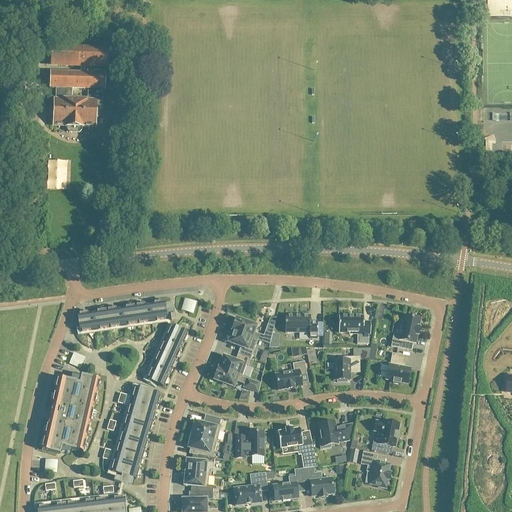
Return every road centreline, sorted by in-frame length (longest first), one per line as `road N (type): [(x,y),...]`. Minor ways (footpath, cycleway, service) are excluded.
road 1 (tertiary): [(462,259),(284,248),(73,263)]
road 2 (residential): [(424,402),(443,302),(335,284),(219,278)]
road 3 (residential): [(186,391),(243,407),(353,395),(424,402)]
road 4 (residential): [(73,293),(34,407),(23,511)]
road 5 (residential): [(349,511),(401,503),(424,402)]
road 6 (residential): [(219,278),(73,293)]
road 7 (residential): [(162,511),(167,442),(186,391)]
